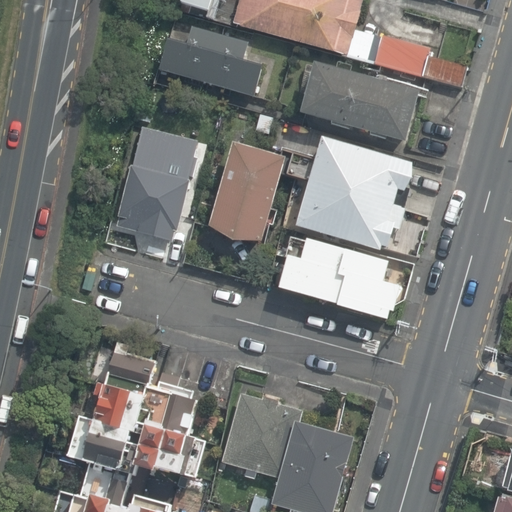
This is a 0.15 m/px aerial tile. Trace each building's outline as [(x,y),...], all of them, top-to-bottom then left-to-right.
[(183,0),(210,9),(212,0),(236,0),(231,18),(455,85),(464,57),(435,48),(441,31),(385,14),(381,28),(360,22),(366,0),(183,0)] [(240,53),(246,37),(181,15),(180,20),(164,15),(149,61),(245,93),(257,58),(240,53)] [(422,93),(298,54),(281,106),(405,146),(422,93)] [(412,156),(306,126),(281,215),(387,246),(412,156)] [(276,149),(224,132),(196,217),(248,234),(276,149)] [(121,157),(106,223),(171,238),(186,173),(121,157)] [(267,285),(328,301),(342,249),(281,233),(267,285)] [(415,269),(342,249),(328,301),(400,321),(415,269)] [(189,511),(178,508),(182,494),(127,480),(132,461),(187,475),(201,419),(189,416),(205,351),(185,347),(179,371),(161,367),(163,361),(94,344),(76,414),(65,412),(54,455),(69,459),(56,511),(189,511)] [(310,511),(331,511),(354,433),(298,418),(301,408),(240,391),(221,461),(278,476),(271,501),(310,511)] [(511,428),(503,426),(488,474),(511,481),(511,428)] [(511,511),(511,493),(481,485),(472,511),(511,511)]
